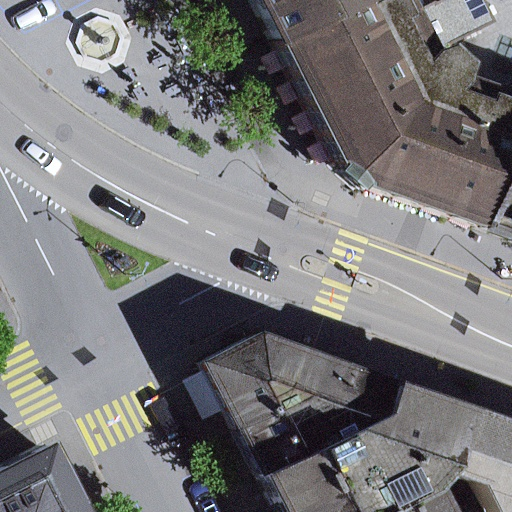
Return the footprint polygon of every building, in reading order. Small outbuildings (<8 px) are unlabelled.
[(245,0),(265,38),(267,41),(346,0),(245,0)] [(424,54),(395,0),(346,0),(267,41),(330,166),(350,184),(465,227),(511,109),(511,100),(452,78),(454,64),(437,50),(424,54)] [(395,0),(424,54),(437,50),(454,64),(452,78),(511,100),(511,0),(502,0),(496,3),(486,0),(395,0)] [(511,109),(465,227),(511,244),(511,109)] [(229,430),(320,384),(330,367),(249,338),(196,365),(229,430)] [(320,384),(229,430),(253,478),(375,417),(385,388),(330,367),(320,384)] [(270,511),(370,511),(418,488),(424,470),(432,472),(455,413),(420,400),(385,388),(375,417),(253,478),(270,511)] [(511,511),(511,433),(455,413),(432,472),(467,483),(483,511),(511,511)] [(69,511),(37,446),(0,465),(0,511),(69,511)] [(418,488),(370,511),(433,511),(421,489),(418,488)]
